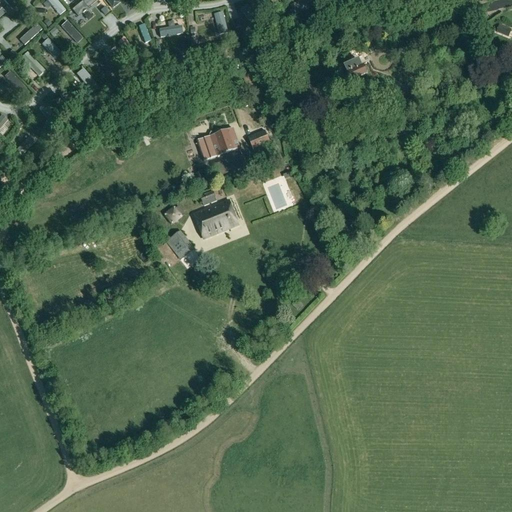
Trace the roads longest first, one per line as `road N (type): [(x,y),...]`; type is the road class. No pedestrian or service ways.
road 1 (track): [(74,486),(191,437),(423,206),(511,136)]
road 2 (unclassified): [(19,192),(168,68),(511,0)]
road 3 (track): [(74,486),(0,282)]
road 4 (track): [(0,279),(95,249),(130,274),(171,282)]
